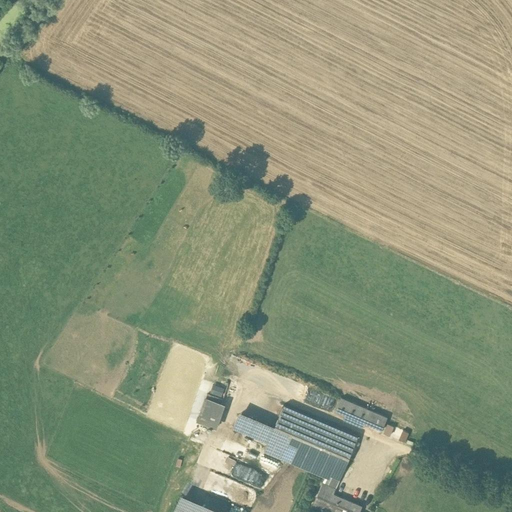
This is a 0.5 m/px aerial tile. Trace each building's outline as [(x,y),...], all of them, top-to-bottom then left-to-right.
[(207,397),(219,401),(224,387),(212,383),(207,397)] [(221,404),(206,398),(198,421),(213,426),(221,404)] [(387,417),(341,398),(336,411),(345,415),(343,419),(362,427),(364,423),(382,430),(387,417)] [(358,437),(284,405),(273,430),(271,436),(270,436),(268,441),(264,451),(325,477),(323,482),(336,487),(358,437)] [(273,430),(238,415),(233,426),(268,441),(270,436),(271,436),(273,430)] [(395,427),(388,424),(385,433),(391,436),(395,427)] [(406,442),(410,433),(403,430),(399,439),(406,442)] [(243,475),(241,478),(260,489),(268,475),(260,471),(258,474),(251,470),(247,477),(243,475)] [(210,486),(248,504),(252,495),(214,477),(210,486)] [(359,511),(362,506),(333,494),(336,487),(323,482),(311,510),(314,511),(325,511),(326,510),(330,511),(359,511)] [(208,511),(180,500),(175,511),(208,511)]
